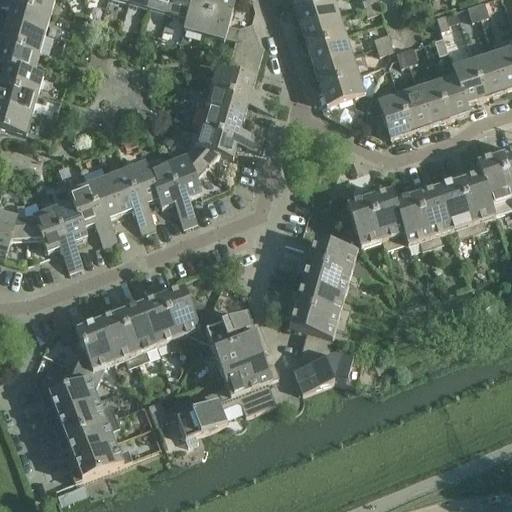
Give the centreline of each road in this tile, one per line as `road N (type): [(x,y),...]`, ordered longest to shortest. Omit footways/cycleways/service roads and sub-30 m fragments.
road 1 (residential): [(28,310),(260,227)]
road 2 (residential): [(511,121),(389,166),(296,116)]
road 3 (residential): [(48,493),(12,398),(27,367),(28,310)]
road 4 (residential): [(293,396),(253,291),(260,227)]
road 5 (unclassified): [(511,452),(368,511)]
road 6 (residential): [(296,116),(263,0)]
